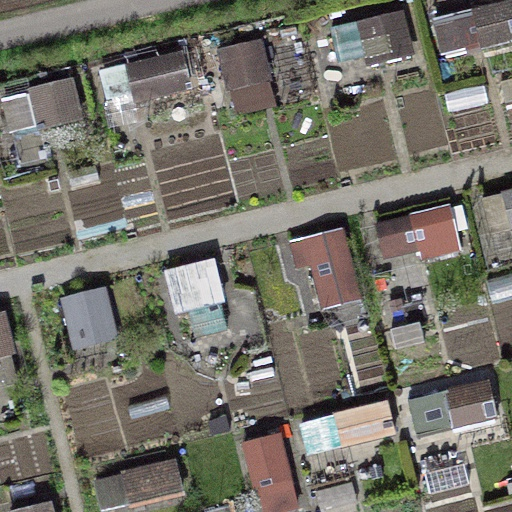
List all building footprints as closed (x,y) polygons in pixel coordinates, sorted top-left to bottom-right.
[(511,45),(511,0),(432,20),(442,62),(511,45)] [(414,57),(403,12),(328,30),(337,65),(363,59),(365,69),(414,57)] [(263,47),(261,41),(216,52),(226,94),(228,93),(234,117),(276,108),(270,83),(272,83),(267,62),(273,61),(269,45),(263,47)] [(191,92),(182,52),(95,73),(105,112),(170,97),(173,108),(191,104),(188,93),(191,92)] [(85,122),(74,80),(27,92),(28,95),(0,102),(9,137),(15,135),(21,159),(46,152),(41,133),(85,122)] [(511,103),(511,80),(499,84),(504,105),(511,103)] [(488,103),(484,87),(444,97),(447,112),(488,103)] [(111,196),(109,185),(70,194),(73,205),(111,196)] [(511,191),(500,194),(500,196),(481,201),(491,237),(509,232),(509,234),(511,233),(511,191)] [(408,218),(373,226),(382,263),(387,262),(388,267),(408,262),(411,272),(424,268),(423,262),(461,253),(457,234),(469,231),(463,206),(451,209),(450,205),(407,216),(408,218)] [(364,301),(344,228),(288,243),(295,271),(309,268),(321,313),(364,301)] [(226,306),(214,260),(162,274),(174,319),(187,316),(194,341),(228,332),(221,308),(226,306)] [(511,298),(511,273),(486,282),(493,305),(511,298)] [(118,341),(105,288),(60,299),(73,352),(118,341)] [(404,311),(401,300),(387,304),(390,315),(404,311)] [(490,328),(486,311),(449,321),(453,337),(490,328)] [(0,388),(18,384),(11,359),(17,357),(6,314),(0,314),(0,388)] [(424,346),(419,324),(388,331),(393,353),(424,346)] [(276,376),(272,357),(250,361),(254,381),(276,376)] [(488,381),(444,391),(445,394),(407,403),(416,441),(498,422),(488,381)] [(171,411),(167,397),(127,408),(130,421),(171,411)] [(395,439),(387,404),(332,416),(332,418),(299,425),(307,459),(395,439)] [(209,437),(228,432),(224,417),(206,421),(209,437)] [(296,511),(299,511),(281,435),(274,436),(274,433),(253,437),(254,442),(242,445),(252,493),(257,492),(261,511),(296,511)] [(141,511),(186,501),(176,459),(119,473),(120,477),(93,483),(99,511),(112,511),(126,509),(126,511),(141,511)] [(469,486),(463,466),(425,476),(430,496),(469,486)] [(356,511),(359,511),(352,484),(312,494),(316,511),(356,511)]
